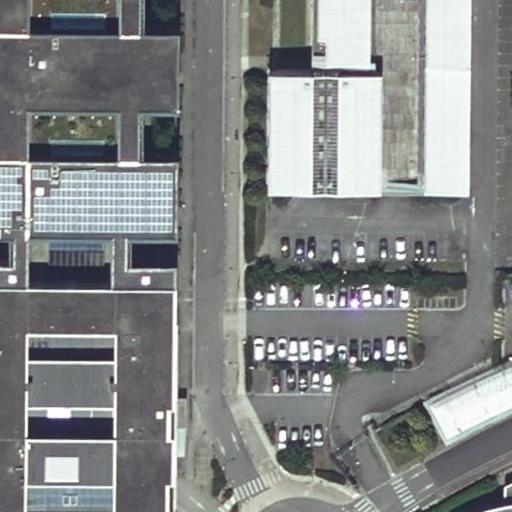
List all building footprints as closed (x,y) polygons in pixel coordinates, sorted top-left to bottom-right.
[(0,511),(170,511),(170,507),(163,507),(163,479),(171,479),(172,433),(161,433),(162,398),(170,398),(174,0),(0,0),(0,230),(11,230),(11,259),(0,258),(0,511)] [(369,0),(316,0),(316,33),(325,33),(324,57),(369,58),(369,0)] [(426,0),(369,0),(369,58),(381,58),(381,70),(379,188),(424,188),(426,0)] [(465,188),(467,0),(426,0),(424,188),(426,188),(456,188),(465,188)] [(324,57),(324,70),(381,70),(381,58),(369,58),(324,57)] [(275,70),(269,70),(267,186),(273,185),(275,70)] [(275,70),(273,185),(310,186),(379,188),(381,70),(324,70),(275,70)] [(379,188),(310,186),(310,193),(426,195),(426,188),(424,188),(379,188)] [(185,397),(172,397),(170,398),(171,427),(185,427),(185,397)] [(511,511),(511,498),(495,502),(477,507),(464,511),(511,511)]
